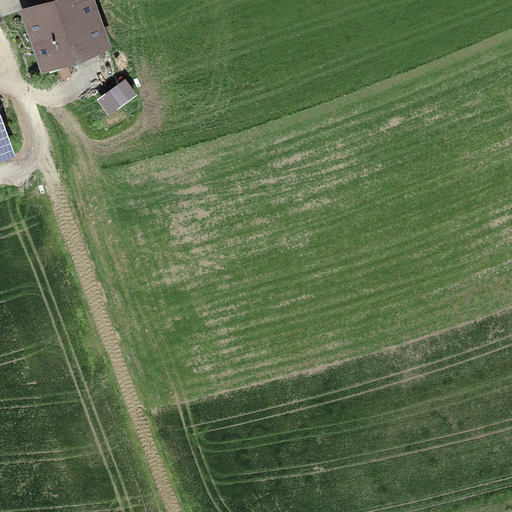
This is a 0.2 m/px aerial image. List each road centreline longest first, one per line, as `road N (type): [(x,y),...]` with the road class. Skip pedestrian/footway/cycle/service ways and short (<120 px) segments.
road 1 (track): [(170,511),(45,178)]
road 2 (track): [(0,58),(45,178)]
